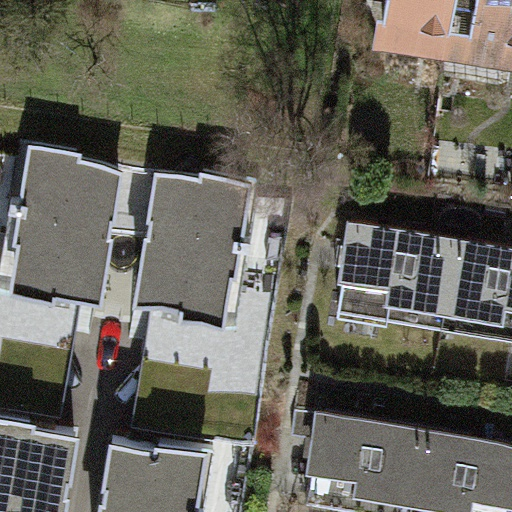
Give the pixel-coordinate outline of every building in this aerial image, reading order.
[(511,0),(370,0),(361,48),(511,75),(511,0)] [(128,182),(24,158),(0,265),(0,291),(98,314),(128,182)] [(279,211),(175,187),(145,319),(249,343),(279,211)] [(511,248),(337,220),(322,309),(511,340),(511,248)] [(503,511),(511,466),(511,448),(304,410),(289,491),(400,511),(503,511)] [(60,511),(78,434),(0,416),(0,511),(60,511)] [(218,511),(228,469),(125,445),(109,511),(218,511)]
